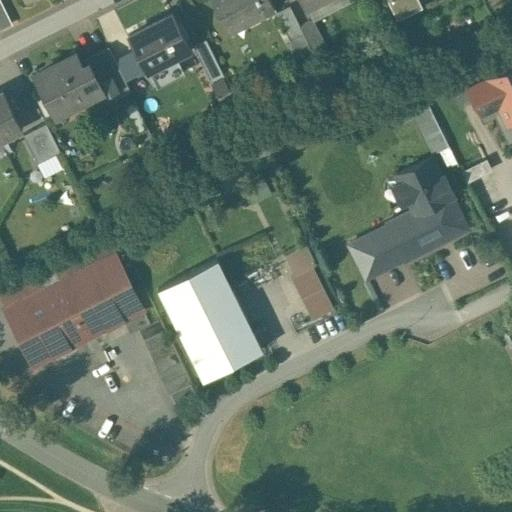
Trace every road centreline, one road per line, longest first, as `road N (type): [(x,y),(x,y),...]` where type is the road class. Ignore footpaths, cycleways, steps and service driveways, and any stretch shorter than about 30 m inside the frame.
road 1 (residential): [(426,314),(388,319),(227,400),(208,426),(177,511)]
road 2 (tertiary): [(0,422),(166,511)]
